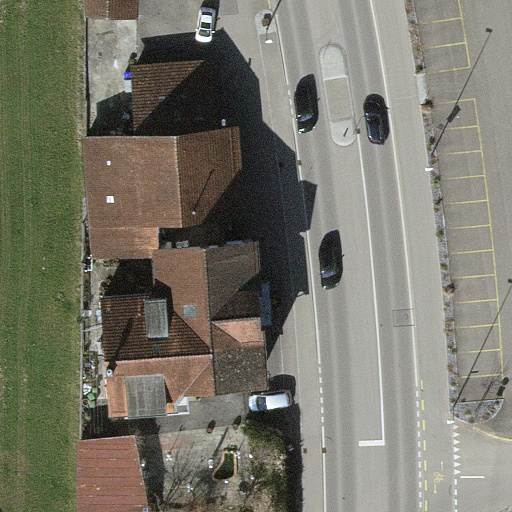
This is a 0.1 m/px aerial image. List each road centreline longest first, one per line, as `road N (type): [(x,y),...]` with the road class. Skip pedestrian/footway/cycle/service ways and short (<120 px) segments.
road 1 (secondary): [(373,481),(363,285),(321,0)]
road 2 (unclassified): [(511,478),(373,481)]
